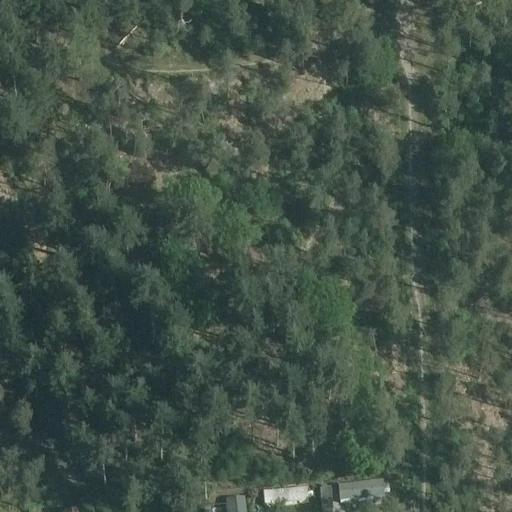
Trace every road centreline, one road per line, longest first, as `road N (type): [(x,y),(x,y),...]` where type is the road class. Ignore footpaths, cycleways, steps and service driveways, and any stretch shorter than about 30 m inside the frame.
road 1 (track): [(511,12),(439,32),(361,28),(270,62),(181,67),(104,63),(0,19)]
road 2 (track): [(405,0),(422,511)]
